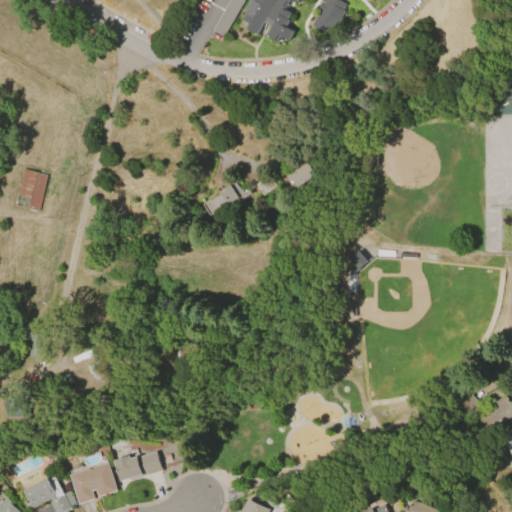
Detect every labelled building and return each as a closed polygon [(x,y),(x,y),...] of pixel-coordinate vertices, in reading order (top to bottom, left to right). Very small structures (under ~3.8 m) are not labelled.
[(243,21),(244,19),(242,18),(250,4),(252,5),(254,0),(256,0),(264,4),(265,0),(312,0),(312,1),(310,0),(302,0),(301,3),(299,2),(295,8),(289,4),(283,15),(289,18),(288,20),(286,24),(288,26),(284,33),(292,37),(288,45),(280,41),(276,47),(265,41),(270,32),(262,27),(255,40),(246,35),(249,30),(240,25),(243,21)] [(317,18),(319,14),(317,13),(322,5),(324,6),(327,0),(338,0),(337,2),(346,7),(343,13),(344,14),(342,18),(336,28),(326,22),(319,34),(311,29),(317,18)] [(289,176),(306,164),(314,175),(296,188),(294,183),(292,185),(290,182),(292,180),(289,176)] [(14,206),(23,169),(47,175),(38,211),(14,206)] [(277,187),(264,196),(256,184),(269,175),(277,187)] [(211,217),(203,205),(211,200),(212,201),(223,193),(221,192),(229,186),(226,182),(232,177),(241,190),(242,189),(244,193),(248,190),(251,194),(235,206),(232,203),(211,217)] [(45,333),(30,333),(29,362),(44,362),(45,333)] [(455,404),(470,394),(478,407),(463,417),(455,404)] [(476,416),(491,405),(490,404),(504,394),(511,405),(511,415),(488,432),(476,416)] [(120,482),(113,461),(129,455),(130,458),(137,456),(137,457),(155,451),(161,470),(130,480),(129,478),(120,482)] [(68,474),(107,462),(116,491),(97,497),(95,490),(91,491),(93,499),(77,504),(68,474)] [(22,491),(47,478),(48,479),(53,477),(62,494),(68,491),(75,504),(61,511),(54,511),(49,502),(50,501),(49,499),(31,508),(22,491)] [(0,511),(0,502),(5,497),(13,505),(12,506),(19,511),(0,511)] [(239,511),(247,499),(267,510),(265,511),(239,511)] [(407,511),(412,501),(418,503),(418,502),(442,511),(407,511)]
